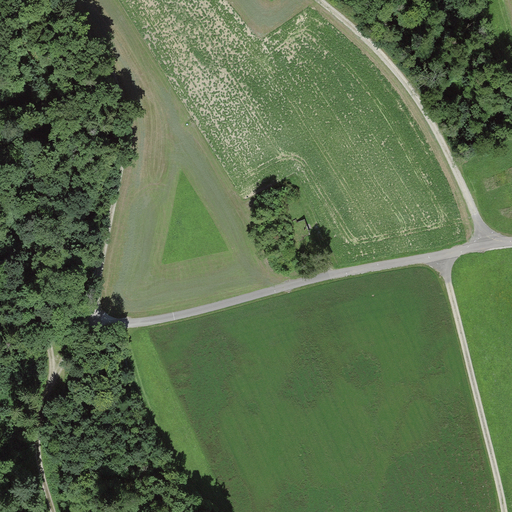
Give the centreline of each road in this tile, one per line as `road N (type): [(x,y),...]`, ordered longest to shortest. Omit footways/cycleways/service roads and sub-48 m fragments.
road 1 (track): [(511,238),(127,321)]
road 2 (track): [(104,324),(95,307),(126,140),(122,96),(68,0)]
road 3 (track): [(0,268),(59,319),(91,324),(43,397),(38,447),(54,511)]
road 4 (track): [(318,0),(407,84),(496,239)]
road 5 (track): [(437,253),(505,511)]
